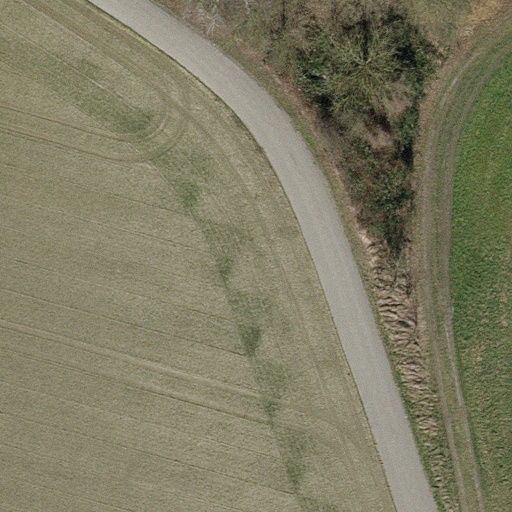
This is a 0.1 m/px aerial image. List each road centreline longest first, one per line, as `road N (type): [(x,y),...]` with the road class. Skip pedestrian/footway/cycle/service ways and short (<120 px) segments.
road 1 (track): [(110,0),(197,58),(268,121),(318,201),(424,511)]
road 2 (track): [(472,511),(420,248),(433,108),(511,38)]
